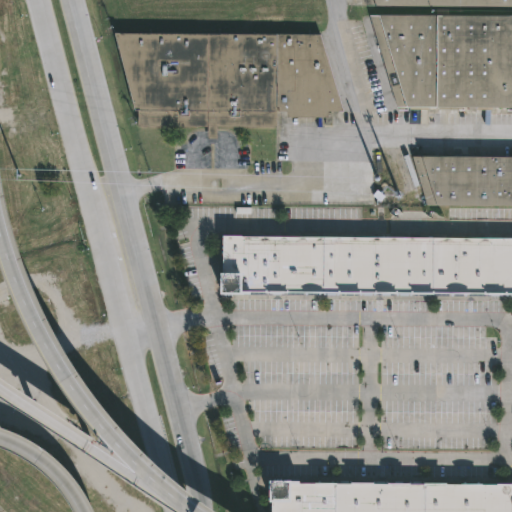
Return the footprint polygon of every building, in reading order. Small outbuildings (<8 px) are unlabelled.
[(511,0),(357,0),(358,9),(511,8),(511,0)] [(511,14),(511,106),(399,105),(372,14),(511,14)] [(323,34),(347,111),(331,111),(331,125),(327,125),(327,116),(291,116),(291,110),(279,110),(279,126),(219,126),(219,138),(210,138),(210,126),(140,125),(141,110),(138,110),(118,32),(323,34)] [(511,205),(441,205),(429,204),(414,156),(511,156),(511,205)] [(511,237),(511,293),(256,292),(256,293),(226,293),(226,235),(511,237)] [(511,484),(511,511),(275,511),(276,480),(306,481),(306,484),(320,484),(320,483),(356,484),(356,482),(392,484),(392,483),(430,484),(430,483),(466,484),(511,484)]
